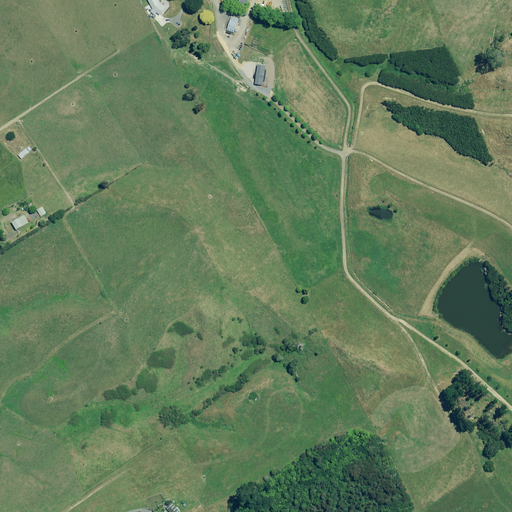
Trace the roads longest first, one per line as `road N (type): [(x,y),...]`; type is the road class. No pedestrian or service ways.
road 1 (track): [(511,506),(483,472),(419,352),(345,271),(343,155)]
road 2 (track): [(343,155),(351,150),(363,88),(373,80),(443,107),(511,114)]
road 3 (track): [(351,150),(511,224)]
road 4 (track): [(511,409),(462,362),(392,318)]
road 5 (track): [(120,51),(0,129)]
